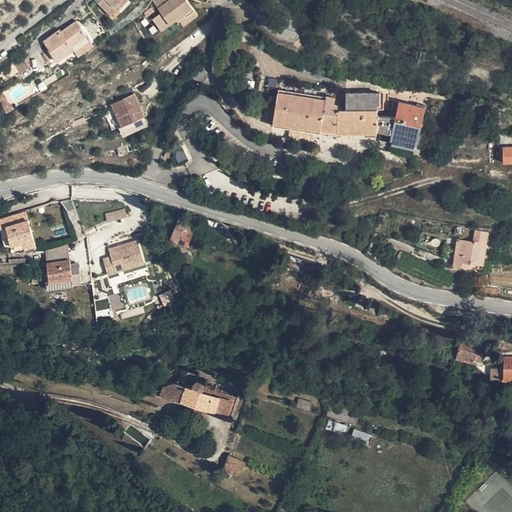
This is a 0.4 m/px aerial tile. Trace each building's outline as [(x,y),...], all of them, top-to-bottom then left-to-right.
[(101,0),(112,12),(117,7),(120,9),(130,0),(101,0)] [(201,10),(203,8),(197,0),(184,0),(171,9),(161,15),(171,30),(180,24),(186,20),(201,10)] [(165,0),(171,9),(184,0),(165,0)] [(207,14),(203,8),(201,10),(186,20),(190,24),(207,14)] [(43,35),(58,55),(90,30),(77,13),(62,24),(60,22),(43,35)] [(25,64),(35,56),(28,48),(19,55),(25,64)] [(221,67),(227,75),(230,72),(224,65),(221,67)] [(230,72),(227,75),(235,86),(242,81),(234,70),(230,72)] [(282,97),(279,112),(277,123),(325,132),(327,126),(349,130),(385,129),(384,107),(391,106),(390,94),(385,94),(384,92),(352,93),(353,108),(346,107),(346,105),(340,104),(341,99),(284,88),(282,97)] [(154,116),(144,93),(121,103),(131,126),(154,116)] [(270,111),(279,112),(282,97),(273,96),(270,111)] [(390,147),(417,151),(424,106),(397,102),(390,147)] [(131,155),(158,148),(155,136),(127,145),(131,155)] [(41,235),(52,233),(49,207),(16,210),(17,218),(21,217),(27,217),(28,227),(29,236),(41,235)] [(105,213),(106,222),(127,218),(125,209),(105,213)] [(176,222),(193,230),(197,221),(180,213),(176,222)] [(187,243),(193,230),(176,222),(171,235),(187,243)] [(474,248),(473,257),(485,259),(489,228),(477,227),(475,240),(474,248)] [(52,241),(52,233),(41,235),(42,242),(52,241)] [(454,261),(467,263),(468,256),(469,248),(469,239),(457,237),(454,255),(454,261)] [(145,265),(138,240),(108,248),(110,255),(103,257),(106,275),(145,265)] [(262,252),(269,255),(271,250),(252,242),(250,246),(257,250),(257,251),(261,253),(262,252)] [(47,249),(48,263),(72,261),(71,247),(47,249)] [(454,255),(441,253),(440,259),(454,261),(454,255)] [(48,263),(50,282),(74,279),(75,285),(82,285),(82,270),(73,271),(72,267),(72,261),(48,263)] [(74,279),(50,282),(43,282),(43,293),(75,290),(75,285),(74,279)] [(480,339),(463,333),(459,350),(476,355),(480,339)] [(490,369),(490,380),(498,379),(498,369),(490,369)] [(170,383),(163,386),(159,399),(178,406),(179,403),(213,414),(213,418),(225,422),(230,403),(200,393),(201,386),(200,384),(198,384),(195,382),(193,383),(190,385),(187,383),(185,388),(170,383)] [(335,400),(352,407),(356,397),(338,390),(335,400)] [(356,397),(352,407),(362,411),(366,401),(356,397)] [(351,439),(368,442),(370,433),(353,430),(351,439)] [(242,458),(230,454),(225,469),(236,474),(242,458)]
